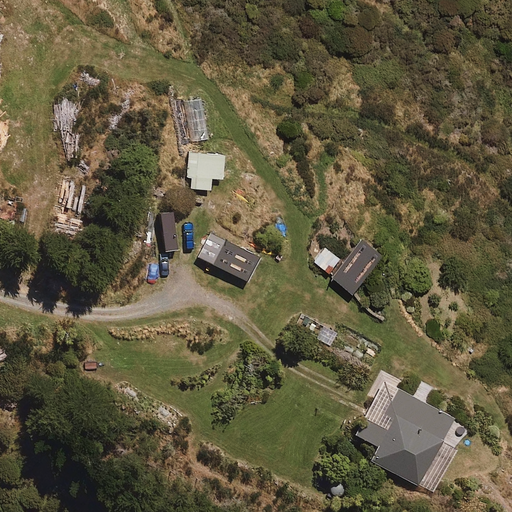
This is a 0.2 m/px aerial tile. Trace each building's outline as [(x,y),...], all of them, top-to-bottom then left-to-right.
[(190,175),(189,187),(208,189),(209,176),(220,177),(221,154),(188,151),(186,174),(190,175)] [(236,246),(208,232),(196,257),(224,270),(236,246)] [(380,253),(361,237),(332,273),(351,289),(380,253)] [(339,257),(325,245),(314,258),(327,270),(339,257)] [(321,322),(313,335),(328,345),(336,332),(321,322)] [(450,417),(380,381),(353,433),(374,445),(367,459),(430,492),(454,448),(438,439),(450,417)]
